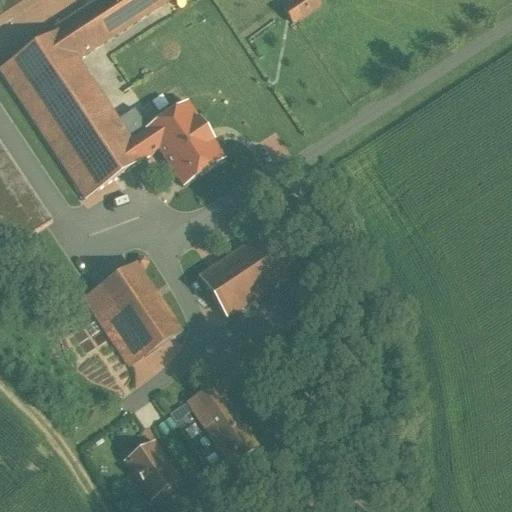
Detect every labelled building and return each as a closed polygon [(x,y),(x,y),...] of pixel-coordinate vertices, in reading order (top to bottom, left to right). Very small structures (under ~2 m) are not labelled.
[(117,122),(77,63),(173,0),(97,0),(54,29),(57,34),(0,70),(0,73),(70,178),(57,187),(72,209),(85,200),(85,201),(144,162),(117,122)] [(4,0),(0,3),(0,27),(41,0),(4,0)] [(314,0),(287,0),(280,5),(294,25),(320,7),(314,0)] [(176,24),(161,34),(168,46),(184,35),(176,24)] [(187,104),(148,130),(135,111),(117,122),(144,162),(159,152),(163,158),(161,160),(168,170),(170,169),(183,189),(225,161),(187,104)] [(47,226),(0,154),(0,247),(4,254),(47,226)] [(272,231),(199,279),(227,321),(299,273),(272,231)] [(136,268),(85,301),(129,368),(180,334),(136,268)] [(257,449),(215,387),(188,404),(230,467),(257,449)] [(153,445),(126,463),(152,501),(178,483),(153,445)] [(171,500),(162,507),(165,511),(168,511),(176,507),(171,500)]
